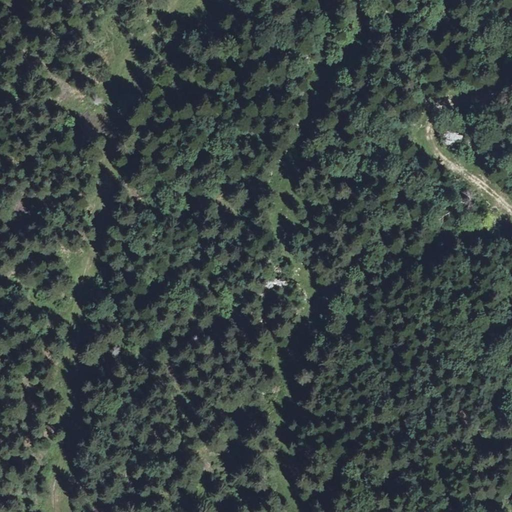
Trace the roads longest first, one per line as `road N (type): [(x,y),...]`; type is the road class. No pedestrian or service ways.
road 1 (track): [(363,0),(353,55),(321,87),(284,172),(289,248),(310,296),(292,347),(285,430),(301,511)]
road 2 (track): [(72,511),(67,331),(118,172),(124,74),(173,0)]
road 3 (track): [(511,206),(436,147),(432,124),(444,101),(488,87),(511,67)]
